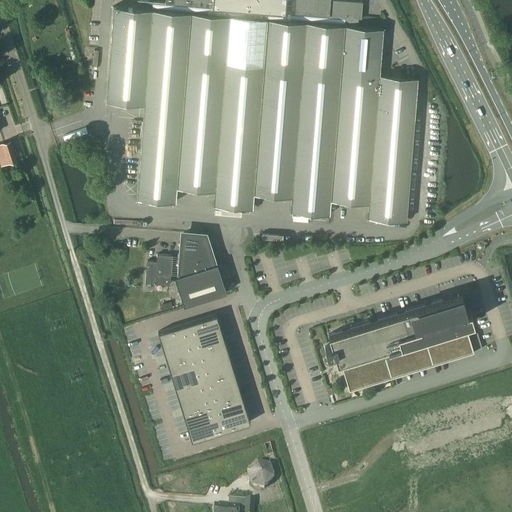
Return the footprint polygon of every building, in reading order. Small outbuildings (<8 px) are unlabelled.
[(253,207),(254,192),(292,195),(291,210),(330,213),(331,198),(369,201),(368,216),(407,219),(418,76),(380,73),(384,27),(357,25),(358,17),(361,17),(363,1),(354,0),(165,0),(166,1),(154,0),(141,0),(141,7),(114,5),(106,100),(145,103),(137,197),(176,201),(177,186),(215,189),(214,204),(253,207)] [(11,140),(3,143),(9,162),(17,159),(11,140)] [(180,274),(214,263),(204,234),(184,232),(180,274)] [(157,253),(157,261),(147,260),(146,282),(155,283),(156,281),(169,282),(169,276),(170,276),(172,255),(157,253)] [(180,274),(175,275),(184,304),(226,291),(217,262),(214,263),(180,274)] [(327,354),(334,352),(337,362),(341,361),(349,389),(483,347),(478,331),(469,334),(465,322),(474,320),(471,309),(462,311),(460,305),(465,304),(462,293),(328,334),(332,344),(325,346),(327,354)] [(221,326),(217,313),(187,322),(192,335),(221,326)] [(187,322),(158,331),(162,344),(192,335),(187,322)] [(225,340),(221,326),(192,335),(196,349),(225,340)] [(192,335),(162,344),(167,358),(196,349),(192,335)] [(229,353),(225,340),(196,349),(200,363),(229,353)] [(196,349),(167,358),(171,372),(200,363),(196,349)] [(233,367),(229,353),(200,363),(204,376),(233,367)] [(200,363),(171,372),(175,385),(204,376),(200,363)] [(238,381),(233,367),(204,376),(208,390),(238,381)] [(204,376),(175,385),(179,399),(208,390),(204,376)] [(242,394),(238,381),(208,390),(213,403),(242,394)] [(208,390),(179,399),(183,412),(213,403),(208,390)] [(246,408),(242,394),(213,403),(217,417),(246,408)] [(213,403),(183,412),(188,426),(217,417),(213,403)] [(250,421),(246,408),(217,417),(221,430),(250,421)] [(217,417),(188,426),(192,439),(221,430),(217,417)] [(252,511),(253,501),(228,499),(228,506),(214,505),(213,511),(252,511)]
